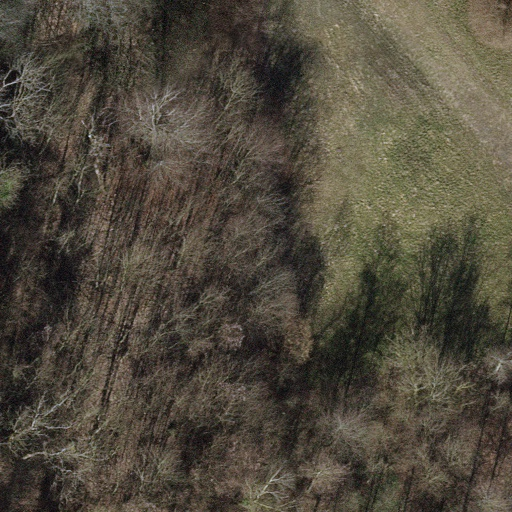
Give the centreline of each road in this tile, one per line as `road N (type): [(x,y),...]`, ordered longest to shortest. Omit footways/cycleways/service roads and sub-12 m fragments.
road 1 (track): [(511,149),(387,0)]
road 2 (motorway): [(511,380),(453,511)]
